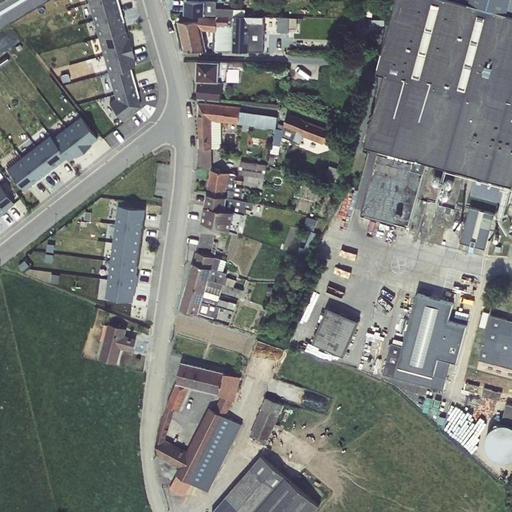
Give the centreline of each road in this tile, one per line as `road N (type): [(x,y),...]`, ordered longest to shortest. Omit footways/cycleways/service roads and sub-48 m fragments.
road 1 (unclassified): [(180,109),(182,196),(148,419),(156,511)]
road 2 (residential): [(180,109),(0,252)]
